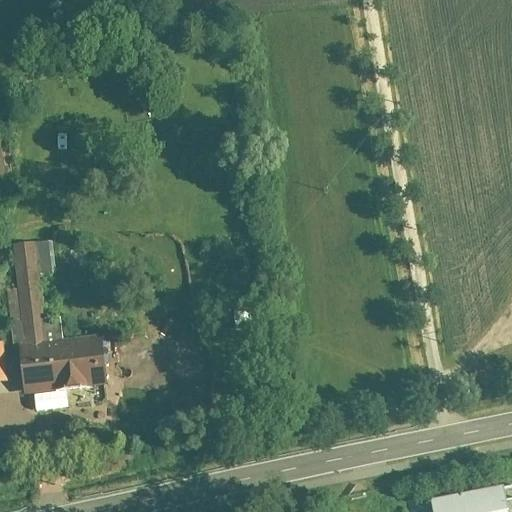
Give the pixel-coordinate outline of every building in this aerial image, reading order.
[(6,247),(18,347),(38,345),(36,320),(27,244),(6,247)] [(229,261),(231,282),(251,280),(249,260),(229,261)] [(55,318),(36,320),(38,345),(58,343),(55,318)] [(38,345),(18,347),(23,395),(106,386),(100,338),(58,343),(38,345)] [(503,511),(499,489),(423,504),(424,511),(503,511)]
